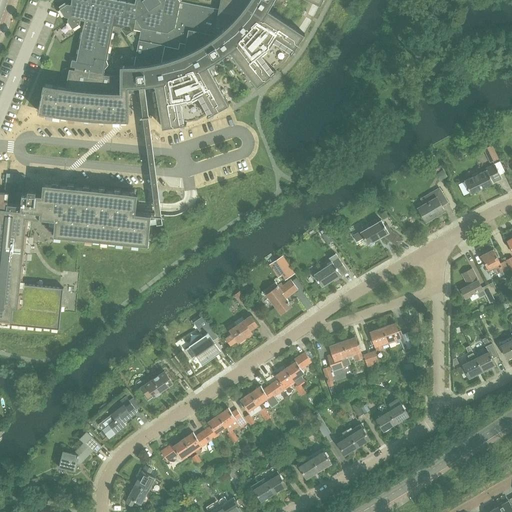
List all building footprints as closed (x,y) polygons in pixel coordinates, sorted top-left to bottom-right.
[(76,0),(74,11),(70,10),(63,15),(68,22),(72,23),(71,27),(76,34),(83,30),(84,25),(88,26),(80,66),(75,65),(74,72),(79,73),(78,76),(73,74),(69,93),(56,91),(47,90),(40,123),(57,126),(72,128),(86,130),(103,132),(118,132),(134,131),(132,100),(142,99),(144,110),(150,109),(149,99),(150,99),(159,97),(168,139),(190,133),(189,123),(201,122),(209,116),(213,127),(235,115),(213,77),(219,73),(225,69),(229,66),(236,61),(256,86),(277,71),(278,68),(284,63),(290,54),(291,55),(304,34),(275,19),(276,16),(278,12),(280,9),(282,5),(284,0),(291,0),(326,14),(332,0),(76,0)] [(490,142),(486,135),(482,138),(485,145),(490,142)] [(490,163),(499,158),(492,145),(483,149),(490,163)] [(486,167),(486,169),(478,173),(476,172),(472,174),(471,176),(463,180),(470,193),(493,182),(497,180),(495,176),(505,171),(500,161),(486,167)] [(443,170),(435,175),(438,179),(439,178),(441,181),(448,177),(443,170)] [(25,175),(6,173),(4,192),(0,191),(0,321),(59,328),(63,288),(20,283),(24,243),(27,217),(39,218),(40,217),(55,219),(54,235),(148,245),(151,214),(136,212),(138,193),(43,183),(42,195),(36,194),(36,190),(28,189),(28,193),(23,193),(25,175)] [(421,199),(424,204),(418,207),(427,221),(429,221),(432,219),(433,218),(445,210),(442,205),(448,202),(440,188),(428,195),(421,199)] [(380,213),(384,219),(389,216),(385,210),(380,213)] [(370,226),(361,231),(360,230),(353,235),(357,242),(364,237),(368,244),(369,244),(370,246),(371,246),(374,245),(375,243),(373,241),(384,235),(398,245),(403,239),(392,231),(388,224),(385,226),(381,219),(377,222),(375,218),(368,222),(370,226)] [(322,234),(327,243),(333,240),(327,231),(322,234)] [(497,274),(507,269),(503,262),(501,263),(494,249),(481,256),(489,269),(493,267),(497,274)] [(328,266),(324,268),(314,275),(322,287),(333,279),(334,281),(348,271),(336,253),(330,257),(332,261),(327,264),(328,266)] [(285,280),(295,273),(283,255),(269,264),(278,278),(282,275),(285,280)] [(487,284),(482,287),(473,268),(463,273),(469,285),(462,289),(466,297),(477,291),(480,297),(485,294),(490,303),(492,302),(494,307),(498,305),(495,300),(492,294),(487,284)] [(285,299),(298,289),(291,279),(284,285),(282,283),(267,294),(281,313),(291,306),(285,299)] [(493,282),(487,284),(492,294),(498,291),(493,282)] [(246,309),(248,308),(253,304),(241,289),(234,294),(246,309)] [(505,300),(502,294),(495,297),(499,303),(505,300)] [(204,315),(195,321),(203,332),(212,326),(204,315)] [(242,316),(232,323),(227,326),(237,343),(252,333),(251,330),(258,325),(252,316),(245,320),(242,316)] [(396,322),(383,327),(389,342),(396,339),(397,342),(402,340),(396,322)] [(389,342),(383,327),(371,331),(377,349),(383,347),(382,344),(389,342)] [(203,363),(221,351),(209,334),(186,350),(192,358),(197,355),(203,363)] [(356,337),(343,341),(348,356),(355,354),(357,360),(363,357),(356,337)] [(489,352),(476,358),(482,370),(495,364),(492,358),(498,355),(492,342),(490,344),(486,337),(483,338),(489,352)] [(511,356),(511,339),(501,345),(508,358),(511,356)] [(348,356),(343,341),(330,345),(335,358),(330,359),(333,370),(351,364),(348,356)] [(375,350),(369,352),(373,363),(379,361),(375,350)] [(376,372),(373,363),(369,352),(364,354),(370,373),(376,372)] [(295,362),(285,369),(293,380),(294,380),(297,385),(300,383),(305,380),(301,375),(303,374),(298,366),(303,363),(305,366),(311,362),(305,353),(294,360),(295,362)] [(482,370),(476,358),(463,364),(469,376),(482,370)] [(403,364),(403,370),(402,370),(403,381),(415,380),(413,363),(403,364)] [(328,382),(334,379),(329,366),(323,368),(328,382)] [(277,380),(268,386),(275,396),(288,387),(286,385),(293,380),(285,369),(275,376),(277,380)] [(141,387),(146,395),(144,396),(148,401),(173,383),(165,371),(141,387)] [(294,387),(298,391),(303,387),(300,383),(297,385),(294,387)] [(261,385),(250,393),(258,404),(259,404),(267,399),(272,407),(277,403),(279,402),(275,396),(268,386),(264,389),(261,385)] [(303,387),(298,391),(301,396),(306,392),(303,387)] [(248,412),(248,411),(250,413),(245,417),(251,425),(255,421),(252,416),(259,411),(263,416),(268,412),(265,407),(262,409),(259,404),(258,404),(250,393),(240,400),(248,412)] [(115,418),(108,423),(103,428),(109,437),(115,432),(126,425),(123,421),(137,411),(126,396),(118,402),(121,406),(112,413),(115,418)] [(391,410),(388,411),(396,423),(409,415),(398,398),(387,404),(391,410)] [(352,405),(354,408),(359,417),(364,414),(356,402),(352,405)] [(361,407),(365,414),(370,410),(366,404),(361,407)] [(229,408),(218,415),(226,427),(227,426),(230,431),(233,429),(240,424),(241,427),(247,423),(237,408),(231,412),(229,408)] [(396,423),(388,411),(376,419),(383,431),(396,423)] [(211,426),(206,429),(213,439),(220,434),(219,432),(226,427),(218,415),(208,422),(211,426)] [(351,427),(346,429),(357,447),(369,439),(360,424),(353,429),(351,427)] [(168,461),(174,457),(178,454),(182,460),(213,439),(206,429),(196,436),(194,433),(173,446),(172,445),(162,451),(168,461)] [(233,429),(230,431),(227,433),(230,438),(236,434),(233,429)] [(336,439),(338,442),(337,442),(345,454),(357,447),(346,429),(342,432),(344,434),(336,439)] [(85,443),(76,452),(75,455),(79,456),(78,460),(82,461),(93,450),(97,452),(102,447),(87,432),(81,439),(85,443)] [(239,439),(236,434),(230,438),(233,443),(239,439)] [(266,446),(272,456),(278,453),(272,443),(266,446)] [(321,448),(309,456),(318,471),(330,463),(323,451),(321,448)] [(82,462),(82,461),(78,460),(79,456),(75,455),(63,452),(60,467),(76,471),(78,462),(82,462)] [(195,462),(201,458),(197,453),(192,457),(195,462)] [(297,466),(298,466),(305,478),(318,471),(309,456),(296,464),(297,466)] [(204,463),(201,458),(195,462),(198,467),(204,463)] [(142,470),(135,483),(148,490),(155,477),(150,474),(153,468),(146,464),(142,470)] [(239,473),(236,468),(233,464),(229,468),(234,476),(239,473)] [(230,479),(234,476),(229,468),(224,470),(230,479)] [(269,468),(261,473),(274,493),(286,486),(277,470),(273,473),(269,468)] [(252,486),(254,489),(261,501),(274,493),(261,473),(256,476),(259,481),(252,486)] [(129,496),(125,502),(132,506),(135,500),(141,503),(148,490),(135,483),(129,496)] [(10,501),(20,503),(21,493),(10,491),(5,491),(4,498),(10,499),(10,501)] [(192,504),(197,501),(191,491),(186,494),(192,504)] [(234,496),(221,504),(225,511),(242,511),(235,500),(236,500),(234,496)] [(497,506),(497,507),(500,511),(511,511),(511,507),(508,500),(503,503),(501,502),(498,504),(497,506)] [(208,509),(209,511),(225,511),(221,504),(219,506),(217,503),(208,509)]
